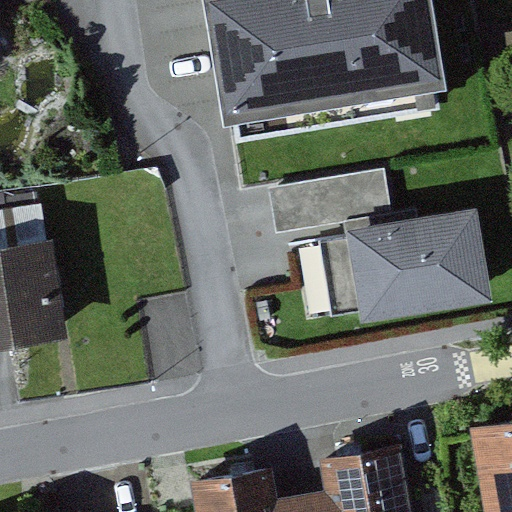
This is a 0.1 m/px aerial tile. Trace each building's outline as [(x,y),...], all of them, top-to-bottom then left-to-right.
[(4,0),(0,0),(0,74),(12,73),(4,0)] [(441,0),(215,0),(234,116),(455,81),(441,0)] [(359,225),(373,318),(503,297),(489,205),(359,225)] [(73,222),(0,232),(0,328),(86,317),(73,222)] [(511,511),(511,411),(487,416),(503,511),(511,511)] [(289,468),(203,481),(207,511),(426,511),(416,440),(341,451),(346,485),(293,493),(289,468)]
